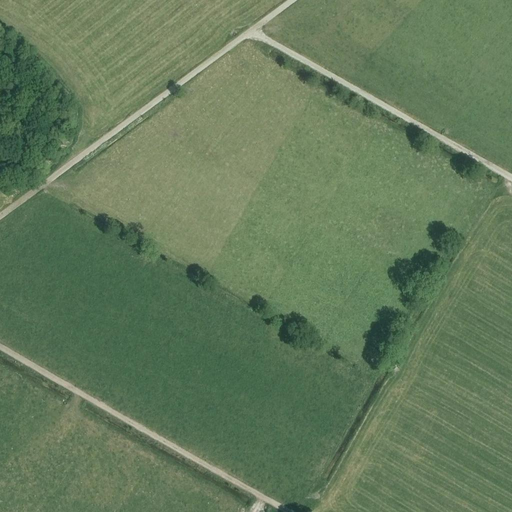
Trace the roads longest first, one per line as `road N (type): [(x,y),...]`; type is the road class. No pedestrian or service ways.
road 1 (track): [(0,216),(291,0)]
road 2 (track): [(0,345),(287,511)]
road 3 (track): [(246,33),(511,178)]
